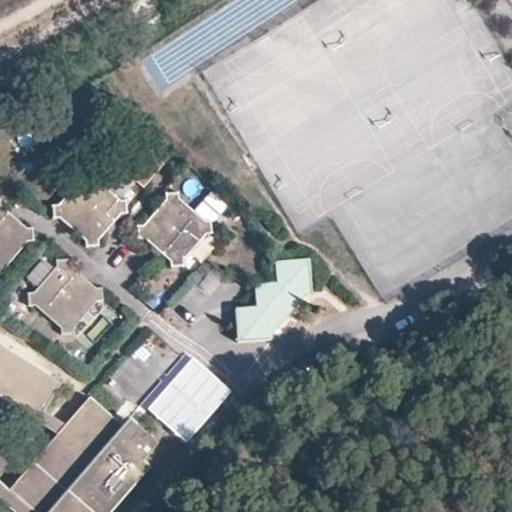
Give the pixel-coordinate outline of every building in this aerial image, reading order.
[(145,194),(165,171),(141,150),(121,173),(145,194)] [(81,176),(82,185),(60,209),(52,209),(53,224),(60,224),(85,245),(85,253),(99,252),(99,244),(119,220),(129,220),(128,205),(123,205),(96,183),(96,176),(81,176)] [(213,223),(206,223),(182,202),(182,196),(167,196),(167,204),(148,226),(139,227),(140,241),(149,240),(172,261),(173,270),(186,268),(186,260),(206,237),(214,236),(213,223)] [(0,276),(7,276),(7,266),(26,245),(37,245),(35,230),(28,230),(5,210),(5,202),(0,201),(0,276)] [(41,290),(58,271),(47,262),(30,281),(41,290)] [(103,292),(95,292),(72,272),(71,265),(58,265),(58,271),(41,290),(35,297),(28,297),(29,312),(38,311),(62,331),(62,340),(76,339),(76,330),(95,308),(104,308),(103,292)] [(268,287),(256,300),(256,310),(234,311),(235,344),(268,344),(268,340),(268,318),(279,317),(288,308),(288,297),(308,296),(313,296),(312,265),(277,266),(278,287),(268,287)] [(256,288),(256,300),(268,287),(256,288)] [(268,318),(268,340),(308,296),(288,297),(288,308),(279,317),(268,318)] [(78,338),(95,349),(110,325),(93,314),(78,338)] [(0,389),(47,418),(64,389),(0,349),(0,389)] [(149,408),(192,443),(234,392),(191,357),(149,408)] [(113,511),(148,473),(142,467),(156,451),(139,435),(134,442),(126,436),(90,405),(10,496),(26,511),(113,511)]
